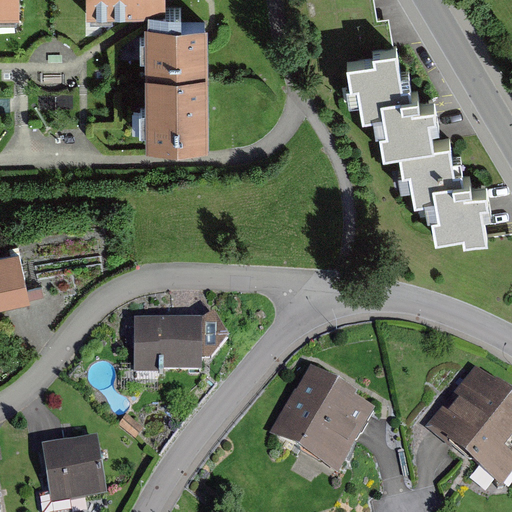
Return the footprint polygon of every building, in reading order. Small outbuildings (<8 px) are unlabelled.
[(0,0),(0,10),(21,11),(21,0),(0,0)] [(210,144),(211,16),(145,16),(145,34),(139,34),(139,57),(148,57),(147,108),(140,108),(140,129),(149,129),(149,144),(210,144)] [(457,256),(486,251),(482,227),(490,225),(486,199),(471,202),(469,189),(459,190),(457,177),(449,178),(446,157),(428,160),(422,125),(431,124),(429,116),(418,118),(416,103),(409,104),(407,92),(397,94),(392,63),(373,66),(375,74),(348,79),(350,94),(357,93),(363,127),(372,125),(379,166),(395,164),(397,180),(391,181),(394,203),(403,202),(406,222),(421,219),(426,254),(456,249),(457,256)] [(15,263),(0,266),(0,325),(25,319),(25,315),(40,312),(38,302),(24,305),(15,263)] [(135,372),(203,372),(203,322),(135,322),(135,372)] [(511,394),(475,363),(423,423),(499,487),(502,484),(507,488),(511,482),(511,394)] [(340,474),(378,412),(359,401),(361,397),(311,367),(272,433),(340,474)] [(115,442),(132,455),(141,445),(124,431),(115,442)] [(92,511),(104,510),(95,455),(39,464),(47,511),(39,511),(92,511)]
